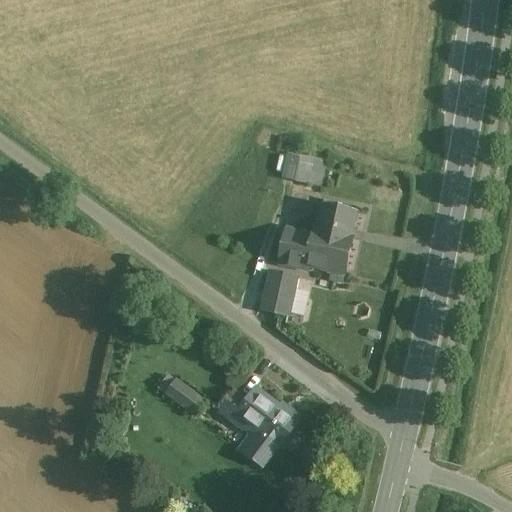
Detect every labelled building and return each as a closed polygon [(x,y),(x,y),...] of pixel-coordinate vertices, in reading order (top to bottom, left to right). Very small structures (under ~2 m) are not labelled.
[(328,164),(302,159),(297,184),(322,189),(328,164)] [(314,243),(308,267),(345,275),(352,240),(349,239),(355,214),(323,207),(318,232),(316,232),(314,243)] [(308,267),(314,243),(287,237),(281,265),(308,271),(308,267)] [(297,273),(273,267),(264,307),(288,312),(297,273)] [(207,404),(176,382),(166,395),(197,418),(207,404)] [(280,450),(302,420),(288,410),(286,413),(256,391),(248,403),(237,418),(260,436),(245,456),(261,468),(278,449),(280,450)] [(234,423),(237,418),(248,403),(235,393),(221,413),(234,423)]
